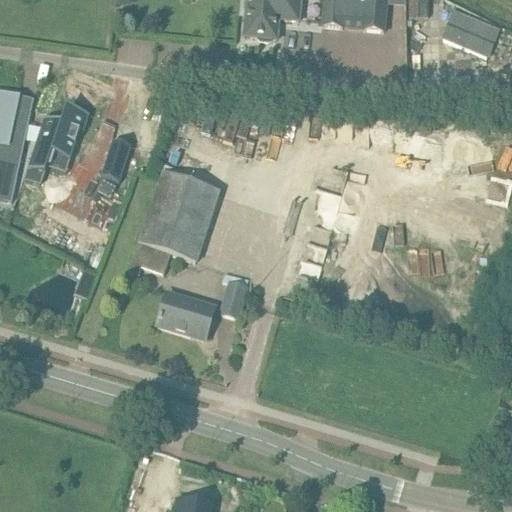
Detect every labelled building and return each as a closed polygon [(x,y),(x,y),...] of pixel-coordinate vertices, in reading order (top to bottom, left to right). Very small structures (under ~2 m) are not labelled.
[(251,27),(250,41),(256,41),(260,45),(268,46),(273,43),(277,43),(279,23),(298,25),(300,0),(246,0),(244,26),(251,27)] [(324,0),(322,30),(343,32),(343,29),(363,31),(363,33),(384,35),(386,0),(324,0)] [(491,59),(500,28),(451,14),(442,45),(491,59)] [(0,201),(11,204),(10,206),(12,206),(28,128),(16,125),(15,125),(13,124),(17,102),(0,98),(0,201)] [(41,130),(21,193),(38,198),(48,166),(71,173),(86,130),(63,122),(58,135),(41,130)] [(111,146),(100,181),(118,187),(130,152),(111,146)] [(215,188),(174,174),(172,180),(162,177),(138,248),(130,277),(139,280),(141,272),(164,279),(171,259),(195,267),(219,196),(213,194),(215,188)] [(45,217),(34,238),(77,260),(88,239),(45,217)] [(84,275),(81,283),(93,287),(96,279),(84,275)] [(221,318),(237,323),(246,291),(230,287),(221,318)] [(157,331),(205,345),(214,312),(167,298),(157,331)] [(190,506),(187,511),(233,511),(235,503),(199,499),(198,508),(190,506)]
